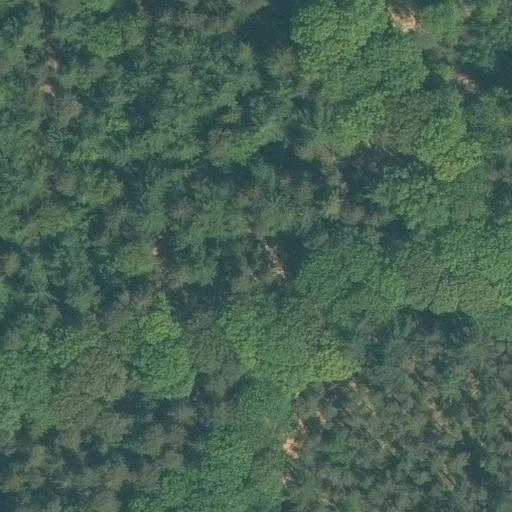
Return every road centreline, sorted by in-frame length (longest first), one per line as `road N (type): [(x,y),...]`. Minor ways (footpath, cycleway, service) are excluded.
road 1 (track): [(2,377),(359,285)]
road 2 (track): [(311,0),(482,254)]
road 3 (track): [(159,511),(263,416),(359,285)]
road 4 (track): [(359,285),(482,254)]
